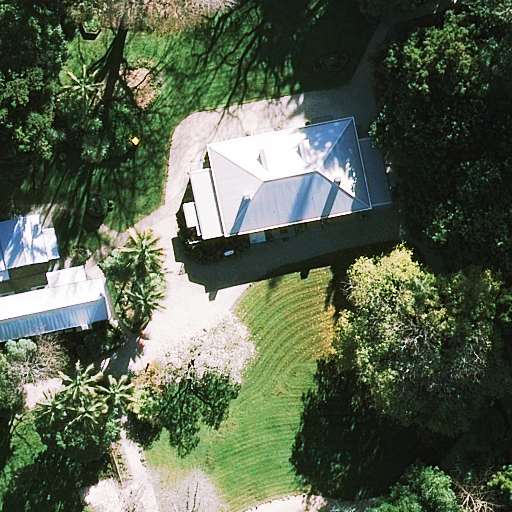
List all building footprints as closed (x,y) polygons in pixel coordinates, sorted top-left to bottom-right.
[(364,117),(218,144),(222,167),(235,232),(381,204),(364,117)] [(235,232),(222,167),(187,174),(200,239),(235,232)] [(37,213),(0,220),(0,269),(6,268),(46,260),(37,213)] [(45,273),(48,287),(85,279),(82,265),(45,273)] [(48,287),(0,296),(0,340),(108,317),(99,275),(85,279),(48,287)] [(511,375),(494,381),(511,438),(511,437),(511,375)]
